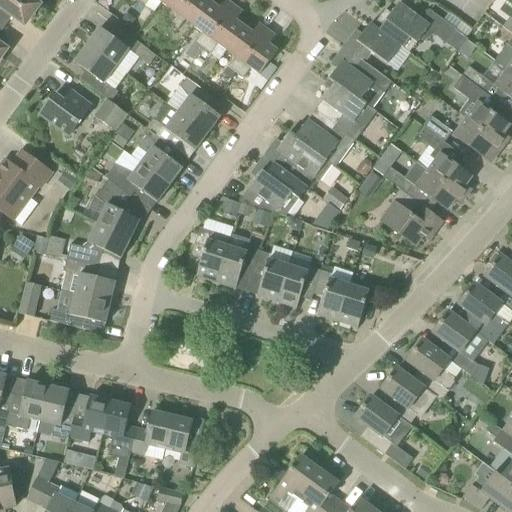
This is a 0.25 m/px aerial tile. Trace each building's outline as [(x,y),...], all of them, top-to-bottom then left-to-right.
[(0,0),(0,30),(2,32),(13,16),(25,25),(39,5),(31,0),(0,0)] [(162,0),(161,3),(169,9),(162,19),(170,25),(188,0),(162,0)] [(185,21),(194,27),(212,3),(207,0),(188,0),(170,25),(178,31),(185,21)] [(220,9),(212,3),(194,27),(202,33),(195,43),(203,49),(234,6),(226,1),(220,9)] [(430,27),(429,26),(399,4),(390,16),(384,12),(373,27),(401,47),(409,53),(416,44),(417,44),(430,27)] [(242,12),(234,6),(203,49),(211,54),(217,45),(227,52),(245,27),(236,21),(242,12)] [(223,74),(231,80),(267,31),(259,25),(253,33),(245,27),(227,52),(235,58),(223,74)] [(401,47),(373,27),(370,25),(361,37),(355,33),(344,47),(365,63),(372,53),(388,65),(401,47)] [(100,28),(87,46),(116,67),(128,51),(141,60),(148,51),(129,36),(122,45),(100,28)] [(275,36),(267,31),(231,80),(238,85),(250,69),(260,76),(278,51),(269,45),(275,36)] [(103,84),(104,83),(116,67),(87,46),(74,63),(103,84)] [(338,68),(330,79),(351,95),(351,94),(372,109),(392,83),(365,63),(344,47),(332,63),(338,68)] [(197,58),(192,64),(199,69),(204,63),(197,58)] [(489,83),(469,68),(463,77),(483,91),(489,83)] [(511,73),(508,71),(507,71),(495,88),(511,100),(511,73)] [(483,91),(463,77),(454,89),(470,101),(460,115),(467,120),(466,120),(503,147),(507,142),(501,138),(510,126),(490,111),(497,102),(483,91)] [(186,79),(175,95),(167,105),(168,106),(178,113),(208,135),(220,117),(214,113),(220,104),(186,79)] [(332,89),(316,111),(356,141),(376,113),(372,109),(351,94),(351,95),(330,79),(326,84),(332,89)] [(108,86),(101,95),(110,102),(117,93),(108,86)] [(55,95),(39,115),(68,137),(91,107),(72,93),(65,102),(55,95)] [(115,133),(127,116),(107,100),(94,117),(115,133)] [(208,135),(178,113),(168,106),(156,122),(147,115),(139,125),(149,132),(184,157),(190,148),(195,152),(208,135)] [(333,165),(336,168),(356,141),(316,111),(299,134),(293,129),(290,133),(333,165)] [(432,118),(425,128),(445,143),(452,133),(432,118)] [(454,136),(485,159),(491,164),(503,147),(466,120),(454,136)] [(123,148),(135,132),(123,124),(111,140),(123,148)] [(445,143),(425,128),(417,138),(435,151),(430,157),(436,161),(428,171),(465,198),(469,193),(463,189),(472,178),(455,165),(462,157),(445,143)] [(147,155),(140,164),(170,186),(182,169),(177,165),(184,157),(149,132),(137,148),(147,155)] [(275,142),(264,156),(307,189),(315,179),(320,183),(333,165),(290,133),(280,146),(275,142)] [(389,144),(374,169),(384,176),(400,151),(389,144)] [(0,211),(8,218),(25,196),(29,199),(38,187),(40,188),(51,173),(22,152),(12,166),(6,161),(0,168),(0,211)] [(307,189),(264,156),(252,173),(258,177),(249,189),(280,211),(293,194),(300,199),(307,189)] [(460,204),(465,198),(428,171),(417,163),(405,179),(390,168),(382,178),(399,191),(430,213),(437,204),(447,211),(455,200),(460,204)] [(157,203),(170,186),(140,164),(133,174),(115,166),(106,178),(108,180),(120,188),(119,189),(131,197),(137,189),(157,203)] [(106,206),(97,224),(130,240),(140,221),(123,213),(131,197),(119,189),(120,188),(108,180),(95,198),(106,206)] [(347,199),(332,187),(324,198),(339,210),(347,199)] [(443,222),(430,213),(399,191),(391,202),(394,205),(381,222),(415,247),(423,237),(429,241),(443,222)] [(237,215),(241,205),(228,200),(223,214),(237,218),(237,215)] [(241,205),(237,215),(249,218),(252,208),(241,204),(241,205)] [(339,213),(329,205),(323,212),(334,220),(339,213)] [(271,213),(258,209),(254,223),(267,227),(271,213)] [(66,260),(100,268),(104,251),(121,259),(130,240),(97,224),(88,243),(81,248),(70,245),(66,260)] [(196,277),(216,284),(227,247),(230,238),(200,229),(195,245),(196,246),(196,244),(206,247),(196,277)] [(35,244),(21,235),(10,251),(25,260),(35,244)] [(50,240),(37,237),(33,253),(46,256),(50,240)] [(345,250),(357,254),(360,244),(348,241),(345,250)] [(236,290),(241,272),(252,275),(259,252),(247,248),(246,253),(227,247),(216,284),(236,290)] [(257,297),(277,303),(289,267),(270,261),(271,256),(259,252),(252,275),(263,278),(257,297)] [(498,287),(491,296),(502,306),(511,313),(511,265),(500,256),(499,258),(496,256),(490,264),(493,267),(485,277),(498,287)] [(61,292),(74,295),(110,304),(115,283),(97,279),(100,268),(66,260),(63,272),(66,273),(61,292)] [(307,273),(289,267),(277,303),(297,309),(300,298),(311,302),(313,294),(320,272),(309,268),(307,273)] [(318,316),(338,322),(349,286),(331,280),(332,275),(320,272),(313,294),(324,298),(318,316)] [(27,284),(19,315),(33,318),(41,287),(27,284)] [(465,325),(476,333),(493,346),(508,325),(495,316),(502,306),(491,296),(475,285),(459,306),(472,315),(465,325)] [(369,293),(349,286),(338,322),(358,329),(367,299),(378,303),(381,292),(370,288),(369,293)] [(106,324),(110,304),(74,295),(70,315),(53,311),(50,322),(91,332),(100,323),(106,324)] [(444,342),(437,352),(450,362),(453,364),(469,375),(476,365),(461,354),(476,333),(465,325),(449,313),(433,334),(444,342)] [(413,381),(426,391),(441,403),(455,384),(454,380),(446,374),(453,364),(450,362),(437,352),(423,341),(407,362),(420,371),(413,381)] [(426,391),(413,381),(397,369),(381,390),(391,397),(384,407),(410,426),(417,416),(411,412),(426,391)] [(0,429),(5,431),(6,427),(14,395),(3,392),(7,377),(0,375),(0,429)] [(29,420),(40,422),(48,387),(28,382),(24,397),(14,395),(6,427),(26,432),(29,420)] [(70,392),(48,387),(40,422),(50,425),(47,436),(67,441),(68,437),(71,429),(61,426),(70,392)] [(74,414),(71,429),(68,437),(89,443),(92,432),(103,435),(111,402),(90,397),(85,416),(74,414)] [(361,437),(385,455),(405,471),(413,460),(397,448),(412,428),(410,426),(384,407),(371,397),(355,418),(368,428),(361,437)] [(131,407),(111,402),(103,435),(118,439),(116,449),(131,453),(137,430),(126,427),(131,407)] [(165,451),(173,417),(153,412),(147,432),(137,430),(131,453),(145,456),(148,446),(165,451)] [(193,422),(173,417),(165,451),(182,455),(179,465),(193,468),(199,444),(188,442),(193,422)] [(511,421),(510,420),(502,431),(511,437),(511,421)] [(511,455),(511,454),(511,437),(502,431),(493,442),(506,452),(493,471),(496,473),(495,473),(502,478),(502,477),(511,484),(511,455)] [(65,452),(62,464),(72,467),(75,454),(65,452)] [(288,493),(298,500),(320,470),(301,456),(273,495),(281,501),(288,493)] [(426,481),(433,471),(424,464),(417,474),(426,481)] [(0,471),(0,511),(2,511),(2,510),(16,507),(9,470),(0,471)] [(306,511),(333,511),(336,510),(325,502),(339,484),(320,470),(298,500),(309,508),(306,511)] [(511,511),(511,484),(502,477),(502,478),(495,473),(487,484),(478,478),(472,486),(463,498),(481,511),(490,500),(506,511),(511,511)] [(27,501),(38,506),(49,484),(37,478),(27,501)] [(49,484),(38,506),(48,511),(70,511),(74,506),(56,497),(60,489),(49,484)] [(183,495),(164,490),(161,489),(158,501),(181,507),(183,495)] [(81,491),(74,506),(70,511),(107,511),(108,511),(97,505),(99,501),(81,491)] [(376,511),(359,499),(350,511),(340,503),(336,510),(333,511),(376,511)] [(113,501),(108,511),(107,511),(125,511),(123,511),(121,506),(113,501)]
